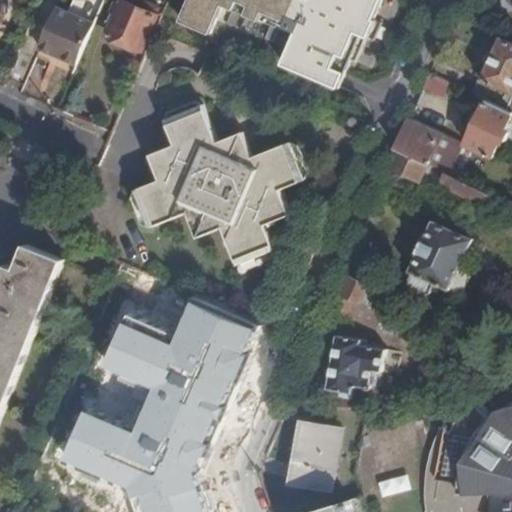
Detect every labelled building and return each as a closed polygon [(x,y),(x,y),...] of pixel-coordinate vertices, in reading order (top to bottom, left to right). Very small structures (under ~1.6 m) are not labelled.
[(192,0),(183,22),(211,34),(224,5),(278,28),(279,25),(298,32),(284,65),(341,89),(353,60),(358,63),(369,38),(376,41),(384,22),(376,19),(384,0),(192,0)] [(161,14),(138,3),(136,9),(123,3),(121,8),(115,6),(102,36),(144,54),(161,14)] [(64,55),(81,63),(98,22),(78,13),(59,5),(41,46),(64,55)] [(486,79),(478,96),(488,101),(511,111),(511,42),(504,39),(486,79)] [(431,74),(424,88),(442,96),(449,83),(431,74)] [(507,128),(511,115),(511,111),(488,101),(468,145),(494,157),(501,141),(505,143),(511,131),(507,128)] [(222,140),(207,104),(169,118),(178,143),(156,152),(165,178),(140,187),(145,200),(154,223),(190,210),(200,234),(225,226),(240,262),(259,255),(277,249),(268,223),(295,212),(285,188),(310,178),(295,143),(258,156),(248,131),(222,140)] [(447,172),(451,174),(466,144),(412,119),(399,150),(431,165),(447,172)] [(431,165),(399,150),(391,167),(424,181),(431,165)] [(451,174),(447,172),(442,181),(454,186),(452,191),(474,201),(476,197),(488,202),(492,193),(451,174)] [(464,292),(472,275),(459,269),(472,239),(436,222),(410,282),(413,288),(427,295),(433,291),(438,281),(464,292)] [(67,260),(29,245),(19,268),(9,265),(0,284),(0,293),(8,297),(0,316),(0,428),(3,420),(37,334),(67,260)] [(348,268),(337,293),(376,311),(384,294),(368,286),(371,278),(348,268)] [(377,328),(384,314),(376,311),(337,293),(329,312),(350,316),(377,328)] [(264,323),(197,294),(182,331),(127,308),(103,366),(157,389),(139,430),(89,408),(68,457),(135,486),(143,511),(218,511),(205,471),(267,324),(264,323)] [(368,333),(342,329),(337,359),(332,389),(355,393),(357,380),(376,382),(381,362),(389,363),(393,342),(367,337),(368,333)] [(511,511),(511,402),(500,408),(489,395),(477,406),(474,404),(466,415),(454,432),(446,428),(436,448),(430,473),(428,489),(429,506),(430,511),(511,511)] [(345,429),(306,423),(294,483),(333,491),(345,429)]
